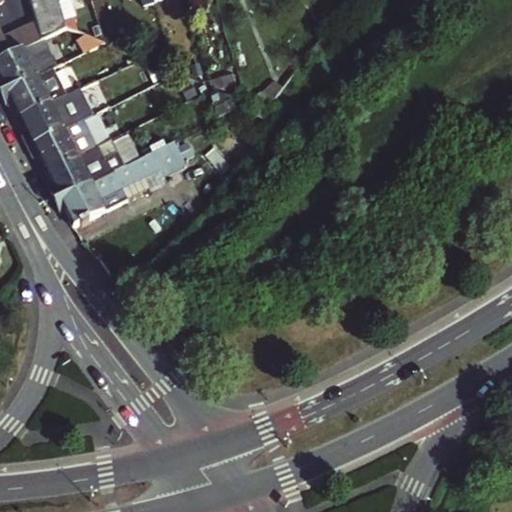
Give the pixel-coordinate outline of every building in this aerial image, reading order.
[(0,0),(0,62),(12,57),(0,32),(0,0)] [(64,21),(58,0),(30,0),(43,42),(67,31),(64,21)] [(74,18),(64,21),(67,31),(79,36),(74,18)] [(86,54),(103,46),(84,38),(80,40),(86,54)] [(0,89),(3,95),(38,78),(25,51),(12,57),(0,62),(0,80),(1,82),(0,82),(0,89)] [(47,66),(50,72),(62,66),(59,61),(47,66)] [(50,72),(38,78),(3,95),(8,105),(11,103),(20,121),(51,106),(45,94),(57,88),(56,85),(68,79),(62,66),(50,72)] [(51,106),(20,121),(27,136),(24,138),(30,150),(65,133),(51,106)] [(65,133),(30,150),(34,159),(38,157),(46,175),(102,148),(89,122),(65,133)] [(144,161),(56,204),(61,214),(65,212),(73,229),(123,205),(115,190),(150,173),(157,186),(186,172),(174,147),(144,161)] [(110,164),(102,148),(46,175),(55,191),(51,193),(56,204),(144,161),(139,150),(110,164)]
